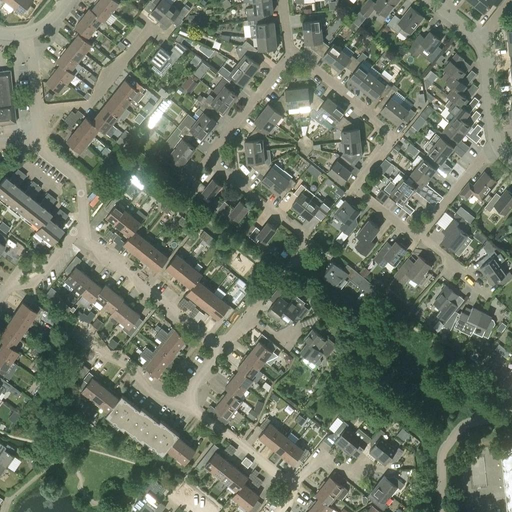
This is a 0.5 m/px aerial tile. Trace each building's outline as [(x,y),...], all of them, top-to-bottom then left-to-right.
[(33,1),(32,0),(20,0),(14,8),(27,18),(34,9),(30,5),(33,1)] [(104,21),(112,12),(96,0),(95,0),(94,3),(96,5),(91,10),(103,20),(104,21)] [(96,0),(112,12),(119,3),(115,0),(96,0)] [(155,19),(158,21),(171,4),(165,0),(153,0),(152,2),(157,5),(151,13),(156,17),(155,19)] [(273,12),(271,0),(268,0),(253,2),(254,8),(246,9),(247,20),(260,19),(260,14),(273,12)] [(378,0),(376,3),(371,0),(369,0),(360,11),(367,16),(375,7),(386,16),(398,0),(378,0)] [(478,0),(474,5),(484,12),(492,2),(497,7),(502,0),(478,0)] [(180,11),(171,4),(158,21),(161,23),(162,22),(168,27),(177,16),(182,20),(190,8),(185,4),(180,11)] [(399,32),(407,38),(411,33),(424,17),(411,7),(401,20),(395,14),(387,24),(398,33),(399,32)] [(80,16),(96,28),(103,20),(91,10),(89,8),(85,14),(83,13),(80,16)] [(303,22),(304,33),(322,31),(321,20),(323,20),(322,13),(309,15),(310,21),(303,22)] [(88,38),(96,28),(80,16),(78,20),(79,21),(75,27),(88,38)] [(248,25),(250,25),(251,38),(275,35),(274,22),(261,24),(260,19),(247,20),(248,25)] [(350,21),(346,25),(351,29),(355,25),(350,21)] [(323,42),(322,31),(304,33),(305,44),(310,43),(311,48),(318,54),(325,44),(323,42)] [(75,38),(71,43),(85,54),(92,44),(77,32),(74,36),(75,38)] [(423,39),(419,35),(412,44),(408,50),(416,57),(425,46),(432,52),(441,41),(430,32),(423,39)] [(277,48),(275,35),(251,38),(257,38),(259,50),(277,48)] [(123,50),(126,46),(120,41),(117,45),(123,50)] [(246,41),(242,45),(254,54),(257,50),(247,42),(246,41)] [(177,42),(172,48),(168,53),(160,47),(150,60),(155,64),(151,68),(161,76),(171,64),(175,59),(176,60),(181,55),(182,55),(187,49),(177,42)] [(62,50),(78,63),(85,54),(71,43),(67,49),(65,47),(62,50)] [(325,44),(318,54),(331,64),(342,50),(334,43),(330,47),(325,44)] [(208,48),(202,45),(199,49),(204,53),(208,48)] [(236,50),(240,61),(237,64),(251,76),(259,65),(251,58),(254,54),(242,45),(239,45),(236,50)] [(78,63),(62,50),(59,54),(61,55),(57,61),(60,64),(61,64),(70,72),(71,71),(75,74),(81,66),(78,63)] [(344,66),(349,69),(357,59),(352,55),(351,57),(342,50),(331,64),(340,71),(344,66)] [(390,53),(386,50),(381,56),(385,59),(390,53)] [(353,73),(360,65),(361,63),(362,64),(367,56),(363,53),(357,59),(349,69),(353,73)] [(196,66),(200,58),(193,54),(189,62),(196,66)] [(450,60),(444,68),(447,71),(451,74),(459,80),(462,76),(465,72),(470,66),(465,61),(464,62),(461,60),(462,59),(455,54),(450,60)] [(54,68),(51,71),(67,84),(75,74),(71,71),(70,72),(61,64),(60,64),(56,69),(54,68)] [(251,76),(237,64),(231,73),(222,66),(218,72),(224,77),(229,81),(232,77),(243,86),(251,76)] [(357,86),(368,72),(360,65),(353,73),(348,79),(357,86)] [(201,78),(205,73),(198,68),(194,73),(201,78)] [(0,124),(15,123),(9,71),(0,71),(0,124)] [(60,93),(67,84),(51,71),(49,74),(51,76),(46,82),(60,93)] [(432,83),(437,76),(430,71),(425,77),(427,79),(432,83)] [(444,75),(441,79),(447,83),(453,88),(458,92),(460,94),(460,93),(466,86),(462,82),(459,80),(451,74),(447,71),(444,75)] [(368,72),(357,86),(366,93),(377,79),(368,72)] [(381,74),(377,79),(366,93),(375,99),(379,94),(384,97),(392,87),(387,84),(390,81),(381,74)] [(187,75),(180,86),(191,93),(197,82),(187,75)] [(92,76),(88,81),(93,84),(97,80),(92,76)] [(229,81),(224,77),(221,80),(214,90),(218,94),(232,104),(238,96),(236,94),(234,85),(229,81)] [(125,79),(118,88),(132,99),(137,103),(144,94),(141,92),(132,85),(125,79)] [(394,85),(392,87),(384,97),(389,101),(381,111),(389,118),(401,104),(392,97),(397,91),(398,89),(394,85)] [(132,99),(118,88),(112,97),(125,108),(132,99)] [(162,88),(158,93),(165,98),(168,94),(162,88)] [(308,88),(297,89),(299,107),(310,106),(312,108),(320,98),(313,92),(308,93),(308,88)] [(450,92),(447,95),(450,98),(454,101),(455,102),(462,107),(463,105),(465,103),(468,99),(463,96),(460,93),(460,94),(458,92),(453,88),(450,92)] [(282,96),(276,103),(286,110),(287,108),(299,107),(297,89),(286,90),(286,95),(282,96)] [(213,91),(217,95),(214,99),(210,95),(206,99),(204,97),(200,101),(213,111),(216,106),(224,113),(232,104),(218,94),(214,90),(213,91)] [(48,94),(44,98),(49,102),(52,97),(48,94)] [(125,108),(112,97),(105,105),(119,116),(125,108)] [(320,98),(312,108),(326,118),(337,104),(328,97),(325,101),(320,98)] [(407,122),(415,112),(410,108),(412,105),(404,99),(401,104),(389,118),(398,125),(403,119),(407,122)] [(195,113),(199,117),(197,120),(210,131),(217,122),(209,115),(213,111),(200,101),(199,101),(197,100),(194,103),(200,108),(195,113)] [(455,102),(449,109),(451,111),(452,112),(455,115),(456,114),(459,117),(463,120),(466,116),(469,113),(465,109),(462,107),(455,102)] [(261,113),(275,124),(286,110),(276,103),(272,107),(268,104),(261,113)] [(337,104),(326,118),(339,129),(347,119),(342,115),(345,111),(337,104)] [(98,113),(112,124),(119,116),(105,105),(98,113)] [(84,115),(78,110),(75,114),(81,119),(84,115)] [(451,111),(445,118),(447,120),(450,122),(455,126),(460,130),(465,134),(465,133),(468,136),(471,138),(473,139),(475,136),(473,134),(471,133),(470,133),(469,132),(467,130),(469,128),(471,126),(467,123),(463,120),(459,117),(456,114),(455,115),(452,112),(451,111)] [(423,112),(419,116),(425,120),(428,116),(423,112)] [(105,133),(112,124),(98,113),(92,122),(91,122),(99,129),(105,133)] [(139,113),(136,116),(142,121),(145,118),(139,113)] [(258,124),(254,129),(265,137),(275,124),(261,113),(254,121),(258,124)] [(136,116),(133,119),(139,124),(142,121),(136,116)] [(79,125),(93,136),(99,129),(91,122),(92,122),(86,117),(79,125)] [(145,123),(151,128),(155,123),(149,118),(145,123)] [(341,131),(343,141),(361,140),(359,129),(354,129),(354,124),(347,119),(339,129),(341,131)] [(210,131),(197,120),(190,129),(185,125),(182,130),(191,137),(194,133),(203,140),(210,131)] [(415,122),(411,126),(416,130),(418,132),(422,127),(415,122)] [(444,130),(441,133),(465,152),(470,147),(460,140),(465,134),(460,130),(455,126),(450,122),(444,130)] [(74,128),(67,123),(65,127),(71,131),(74,128)] [(73,133),(87,144),(93,136),(79,125),(73,133)] [(176,147),(189,157),(196,149),(187,142),(191,137),(182,130),(179,127),(168,141),(176,147)] [(262,140),(265,137),(254,129),(249,136),(249,141),(244,141),(246,153),(264,151),(262,140)] [(125,130),(123,133),(128,138),(131,135),(125,130)] [(77,157),(87,144),(73,133),(66,141),(71,145),(67,150),(77,157)] [(123,133),(120,137),(126,141),(128,138),(123,133)] [(436,133),(432,138),(429,141),(447,155),(452,150),(462,157),(465,152),(441,133),(443,134),(440,137),(436,133)] [(362,151),(361,140),(343,141),(344,152),(342,155),(352,163),(357,156),(357,151),(362,151)] [(176,147),(168,141),(157,154),(170,164),(173,159),(182,166),(189,157),(176,147)] [(452,169),(443,161),(447,155),(429,141),(424,147),(424,149),(425,150),(428,152),(425,156),(448,174),(452,169)] [(252,168),(259,173),(270,160),(269,150),(264,151),(246,153),(247,163),(252,163),(252,168)] [(347,169),(352,163),(342,155),(328,172),(342,183),(351,172),(347,169)] [(435,171),(444,179),(448,174),(425,156),(423,159),(419,155),(412,163),(417,166),(430,177),(435,171)] [(261,181),(270,188),(284,170),(275,163),(272,167),(269,164),(270,163),(270,160),(259,173),(264,177),(261,181)] [(386,169),(380,164),(376,169),(380,172),(382,174),(386,169)] [(426,183),(430,177),(417,166),(411,174),(420,181),(417,184),(414,181),(414,182),(428,193),(431,196),(435,191),(426,183)] [(5,177),(0,182),(0,197),(16,210),(38,227),(35,231),(51,244),(62,230),(58,226),(67,216),(59,209),(50,220),(47,218),(51,213),(47,210),(55,199),(47,193),(39,204),(32,198),(40,187),(32,181),(24,192),(16,186),(25,175),(17,169),(9,180),(5,177)] [(284,170),(270,188),(278,195),(283,189),(288,193),(296,183),(290,179),(292,176),(284,170)] [(471,192),(478,198),(482,193),(485,196),(497,182),(485,173),(480,179),(479,179),(473,186),(468,183),(459,194),(466,199),(471,192)] [(140,179),(135,175),(131,180),(135,184),(140,179)] [(189,189),(202,199),(206,194),(212,198),(222,185),(213,178),(206,187),(197,179),(189,189)] [(403,178),(396,186),(410,197),(415,191),(424,198),(428,193),(414,182),(411,185),(403,178)] [(329,179),(325,183),(331,188),(334,183),(329,179)] [(292,206),(300,213),(315,194),(301,184),(294,193),(299,197),(292,206)] [(405,202),(410,197),(396,186),(390,193),(399,200),(396,203),(410,215),(415,210),(405,202)] [(382,189),(375,197),(383,204),(390,196),(382,189)] [(484,208),(490,212),(495,206),(505,214),(511,205),(511,194),(506,190),(501,197),(496,193),(484,208)] [(323,201),(315,194),(300,213),(309,220),(313,214),(321,221),(333,206),(325,199),(323,201)] [(217,210),(216,212),(222,204),(215,198),(210,204),(217,210)] [(106,217),(114,224),(125,210),(112,200),(104,209),(109,213),(106,217)] [(224,201),(222,204),(216,212),(229,222),(233,216),(239,221),(249,208),(240,200),(234,209),(224,201)] [(344,224),(341,228),(349,235),(358,225),(352,220),(359,212),(345,201),(334,215),(344,224)] [(160,209),(163,212),(168,206),(165,203),(160,209)] [(168,206),(163,212),(167,214),(172,208),(168,206)] [(125,210),(114,224),(122,230),(133,216),(125,210)] [(436,222),(443,228),(452,217),(444,211),(436,222)] [(457,213),(454,217),(465,225),(467,222),(457,213)] [(474,217),(468,213),(464,219),(469,223),(474,217)] [(133,216),(122,230),(129,237),(135,231),(141,223),(133,216)] [(182,216),(177,222),(180,225),(185,219),(182,216)] [(459,255),(466,247),(462,243),(468,235),(455,225),(458,222),(452,218),(445,227),(450,231),(442,241),(459,255)] [(183,228),(188,222),(185,219),(180,225),(183,228)] [(375,244),(370,240),(380,228),(369,220),(357,235),(362,239),(355,248),(366,256),(375,244)] [(245,233),(256,243),(260,238),(266,242),(277,229),(268,222),(261,231),(252,224),(245,233)] [(132,252),(143,238),(135,231),(129,237),(123,245),(132,252)] [(118,235),(114,232),(110,238),(113,241),(118,235)] [(211,246),(216,240),(207,234),(202,239),(206,242),(211,246)] [(121,238),(118,235),(113,241),(117,244),(121,238)] [(483,244),(487,239),(482,235),(478,240),(483,244)] [(143,238),(132,252),(141,259),(152,245),(143,238)] [(226,245),(222,242),(218,248),(221,251),(226,245)] [(395,268),(400,261),(399,259),(406,250),(405,249),(406,248),(401,244),(400,245),(396,242),(387,252),(382,248),(373,259),(383,267),(387,262),(395,268)] [(148,265),(160,251),(152,245),(141,259),(148,265)] [(486,276),(501,265),(500,264),(505,260),(500,253),(497,255),(494,250),(477,261),(480,267),(486,276)] [(168,258),(160,251),(148,265),(157,272),(168,258)] [(165,268),(174,275),(185,261),(176,254),(165,268)] [(421,285),(427,278),(424,276),(432,266),(419,256),(409,270),(403,265),(394,276),(404,285),(411,276),(421,285)] [(65,280),(74,287),(85,274),(79,270),(81,268),(77,265),(79,262),(75,258),(69,266),(73,269),(65,280)] [(352,279),(358,272),(347,264),(343,269),(332,260),(321,274),(338,287),(347,276),(352,279)] [(185,261),(174,275),(182,282),(193,268),(185,261)] [(511,275),(509,272),(506,274),(501,265),(486,276),(492,284),(494,283),(502,285),(511,277),(511,275)] [(193,268),(182,282),(190,288),(198,280),(202,275),(193,268)] [(85,274),(74,287),(83,294),(95,279),(92,277),(90,278),(85,274)] [(99,282),(95,279),(83,294),(92,302),(95,298),(103,288),(102,288),(97,284),(99,282)] [(370,295),(376,288),(365,279),(360,286),(370,295)] [(194,300),(206,286),(198,280),(190,288),(186,294),(194,300)] [(104,305),(116,290),(113,287),(111,289),(105,284),(102,288),(103,288),(95,298),(92,302),(95,304),(98,300),(104,305)] [(206,286),(194,300),(202,307),(214,293),(206,286)] [(441,294),(434,303),(441,309),(437,315),(440,317),(446,322),(455,312),(455,311),(449,306),(454,300),(458,296),(445,286),(440,293),(441,294)] [(46,295),(50,299),(56,291),(51,287),(46,295)] [(267,311),(277,319),(292,300),(291,300),(288,304),(279,296),(284,291),(279,287),(269,299),(274,303),(267,311)] [(116,290),(104,305),(112,312),(113,312),(122,301),(124,299),(118,294),(119,292),(116,290)] [(210,313),(222,299),(214,293),(202,307),(210,313)] [(234,309),(222,299),(210,313),(218,320),(222,315),(227,319),(234,309)] [(301,308),(292,300),(277,319),(280,315),(290,323),(296,315),(301,319),(309,310),(303,305),(301,308)] [(72,308),(62,301),(59,305),(68,313),(72,308)] [(111,314),(120,321),(132,306),(129,303),(127,305),(122,301),(113,312),(112,312),(111,314)] [(318,301),(312,309),(318,314),(329,310),(318,301)] [(21,302),(15,311),(30,321),(36,312),(38,314),(41,309),(31,302),(28,307),(21,302)] [(132,306),(120,321),(126,326),(122,330),(126,332),(131,336),(143,321),(138,317),(140,315),(134,310),(136,308),(132,306)] [(471,335),(473,331),(482,312),(472,308),(471,310),(466,308),(463,313),(461,312),(454,328),(471,335)] [(30,321),(15,311),(9,320),(24,330),(30,321)] [(89,322),(96,314),(91,311),(87,315),(84,312),(79,318),(89,322)] [(455,312),(446,322),(443,326),(451,330),(458,313),(455,312)] [(482,312),(473,331),(488,338),(494,324),(493,320),(490,319),(491,316),(482,312)] [(97,318),(91,325),(98,330),(103,323),(97,318)] [(3,329),(18,339),(24,330),(9,320),(3,329)] [(433,328),(438,332),(444,325),(439,321),(433,328)] [(497,329),(501,332),(506,326),(502,322),(497,329)] [(161,328),(158,332),(179,349),(187,340),(172,328),(168,333),(161,328)] [(328,338),(327,340),(312,328),(304,339),(308,342),(323,353),(327,357),(336,345),(328,338)] [(0,340),(3,342),(12,348),(18,339),(3,329),(0,333),(0,340)] [(103,332),(99,335),(103,341),(107,338),(103,332)] [(157,347),(172,359),(179,349),(158,332),(154,336),(161,341),(157,347)] [(256,344),(252,350),(266,361),(270,365),(278,355),(266,346),(270,340),(262,334),(258,339),(254,343),(256,344)] [(112,339),(108,344),(112,348),(116,343),(112,339)] [(18,352),(12,348),(3,342),(0,345),(0,353),(11,361),(18,352)] [(319,359),(323,353),(308,342),(300,351),(305,355),(300,360),(314,371),(321,363),(320,360),(319,359)] [(143,351),(164,368),(172,359),(157,347),(153,352),(146,347),(143,351)] [(243,357),(258,370),(266,361),(252,350),(247,355),(246,354),(243,357)] [(506,358),(509,353),(505,350),(501,354),(506,358)] [(157,378),(164,368),(143,351),(139,355),(146,360),(142,366),(157,378)] [(5,370),(11,361),(0,353),(0,374),(3,376),(7,371),(5,370)] [(251,379),(252,378),(258,370),(243,357),(240,361),(242,362),(237,368),(239,370),(239,369),(251,379)] [(41,368),(35,364),(32,367),(38,372),(41,368)] [(89,369),(84,365),(76,375),(81,379),(89,369)] [(511,368),(502,382),(511,390),(511,368)] [(233,373),(230,377),(246,389),(253,380),(252,378),(251,379),(239,369),(239,370),(235,375),(233,373)] [(93,375),(88,371),(82,379),(87,383),(93,375)] [(81,391),(91,398),(101,385),(96,381),(97,379),(94,376),(81,391)] [(239,398),(246,389),(230,377),(228,380),(230,382),(225,388),(229,391),(239,398)] [(0,392),(1,392),(8,390),(10,388),(13,391),(15,389),(11,386),(12,386),(2,379),(0,380),(0,392)] [(265,380),(262,385),(268,389),(271,385),(265,380)] [(101,385),(91,398),(100,406),(112,390),(109,387),(107,389),(101,385)] [(112,390),(100,406),(108,412),(108,413),(119,399),(114,395),(115,393),(112,390)] [(220,398),(238,412),(236,410),(243,401),(239,398),(229,391),(224,396),(223,394),(220,398)] [(273,394),(271,398),(276,402),(279,398),(273,394)] [(167,450),(178,437),(179,435),(160,420),(159,422),(142,408),(140,410),(122,395),(119,399),(108,413),(108,412),(106,415),(124,430),(126,428),(144,443),(145,441),(163,455),(167,450)] [(230,421),(238,412),(220,398),(217,401),(219,402),(215,408),(220,413),(216,417),(225,425),(229,420),(230,421)] [(255,406),(261,408),(264,403),(257,400),(255,406)] [(364,419),(374,407),(369,404),(360,416),(364,419)] [(248,415),(254,420),(258,414),(252,409),(248,415)] [(302,417),(299,415),(294,420),(298,423),(302,417)] [(334,431),(341,420),(336,416),(328,428),(334,431)] [(301,426),(306,420),(302,417),(298,423),(301,426)] [(259,437),(267,444),(278,430),(270,423),(271,421),(267,418),(259,427),(264,431),(259,437)] [(334,441),(343,448),(354,434),(346,428),(348,425),(343,421),(333,433),(338,437),(334,441)] [(401,427),(395,434),(403,440),(408,433),(401,427)] [(355,458),(360,452),(371,439),(359,428),(354,434),(343,448),(355,458)] [(276,451),(287,437),(278,430),(267,444),(276,451)] [(377,458),(388,444),(380,437),(384,433),(380,430),(372,440),(375,443),(369,451),(377,458)] [(178,437),(167,450),(176,457),(188,442),(184,439),(183,441),(178,437)] [(287,437),(276,451),(284,458),(295,444),(287,437)] [(0,462),(8,468),(15,458),(8,453),(12,447),(6,443),(5,445),(0,441),(0,462)] [(191,444),(188,442),(176,457),(185,465),(196,451),(190,446),(191,444)] [(304,451),(295,444),(284,458),(293,465),(298,458),(302,462),(310,453),(305,449),(304,451)] [(399,448),(396,450),(388,444),(377,458),(385,464),(387,462),(396,462),(403,452),(399,448)] [(506,511),(511,511),(511,446),(500,448),(506,511)] [(200,462),(213,472),(224,459),(216,452),(212,456),(207,453),(200,462)] [(246,457),(241,463),(244,465),(245,466),(249,460),(246,457)] [(224,459),(213,472),(221,479),(232,465),(224,459)] [(0,477),(1,478),(8,468),(0,462),(0,477)] [(229,485),(240,472),(232,465),(221,479),(229,485)] [(240,472),(229,485),(236,492),(243,484),(248,478),(240,472)] [(253,481),(252,482),(255,485),(260,479),(256,476),(253,481)] [(341,500),(347,493),(346,489),(330,476),(325,482),(323,480),(321,484),(336,496),(341,500)] [(377,484),(391,495),(397,487),(400,490),(404,485),(394,477),(386,478),(384,476),(377,484)] [(136,511),(152,511),(160,503),(153,497),(158,490),(162,494),(166,489),(153,478),(144,489),(148,492),(147,493),(142,500),(140,498),(133,507),(138,511),(136,511)] [(258,488),(263,482),(260,479),(255,485),(258,488)] [(240,504),(251,490),(243,484),(236,492),(232,497),(240,504)] [(329,505),(336,496),(321,484),(318,487),(320,489),(315,495),(319,498),(319,497),(329,505)] [(387,506),(384,503),(391,495),(377,484),(370,493),(367,497),(383,510),(387,506)] [(259,496),(251,490),(240,504),(248,510),(245,511),(255,511),(262,504),(256,500),(259,496)] [(313,501),(310,505),(319,511),(329,511),(333,508),(329,505),(319,497),(319,498),(315,503),(313,501)] [(160,511),(165,507),(160,503),(152,511),(160,511)]
